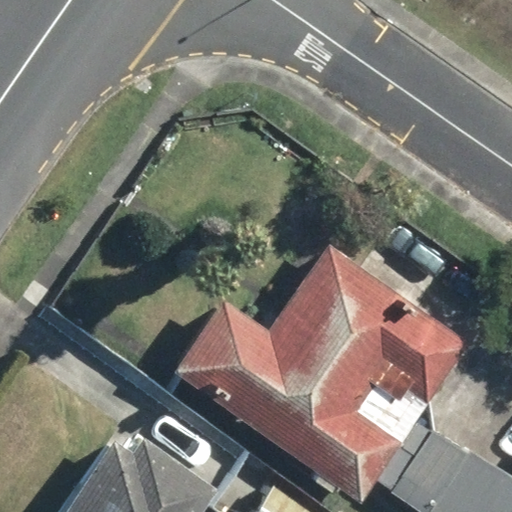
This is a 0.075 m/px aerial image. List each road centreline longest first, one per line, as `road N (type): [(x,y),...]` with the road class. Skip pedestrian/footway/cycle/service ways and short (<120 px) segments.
road 1 (residential): [(271,0),(511,168)]
road 2 (primary): [(73,0),(0,104)]
